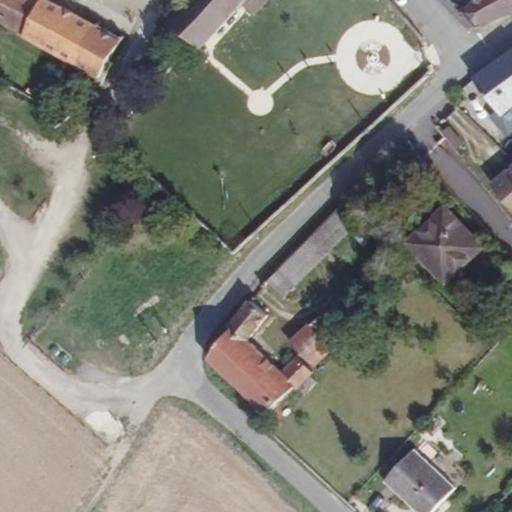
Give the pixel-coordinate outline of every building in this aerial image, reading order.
[(51,0),(0,0),(0,24),(97,76),(121,36),(51,0)] [(197,0),(176,25),(210,56),(260,0),(197,0)] [(473,30),(511,17),(511,0),(478,0),(460,16),(473,30)] [(511,56),(473,86),(499,116),(493,121),(508,139),(511,135),(511,56)] [(398,161),(379,180),(402,203),(428,176),(406,152),(398,161)] [(511,211),(511,170),(491,187),(511,211)] [(283,300),(356,227),(344,214),(292,264),(268,288),(283,300)] [(449,290),(485,255),(448,217),(412,252),(449,290)] [(339,288),(344,282),(347,279),(340,274),(332,283),(339,288)] [(359,295),(348,286),(344,292),(353,302),(359,295)] [(262,413),(311,361),(297,348),(280,365),(251,336),(272,312),(251,294),(226,321),(228,327),(204,353),(262,413)] [(322,336),(335,322),(320,308),(293,336),(314,358),(329,343),(322,336)] [(458,511),(469,503),(430,463),(401,492),(420,511),(458,511)]
